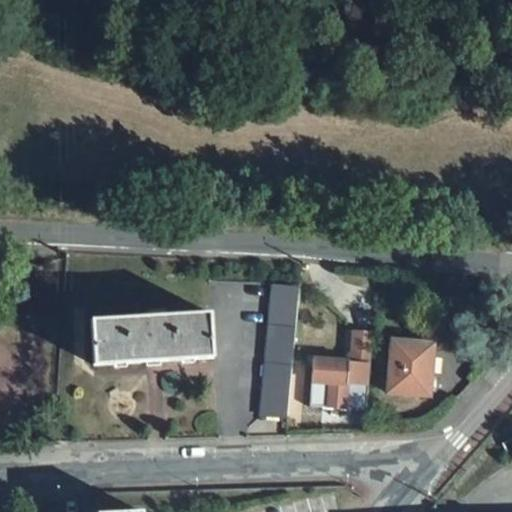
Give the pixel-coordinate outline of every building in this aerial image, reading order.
[(299,289),(272,287),(260,417),(287,420),(299,289)] [(211,313),(90,321),(93,366),(146,363),(146,366),(160,365),(159,362),(213,359),(211,313)] [(353,332),(351,364),(369,365),(372,333),(353,332)] [(434,344),(391,341),(387,393),(428,397),(429,378),(432,379),(434,344)] [(312,361),(309,408),(366,412),(369,365),(351,364),(312,361)]
